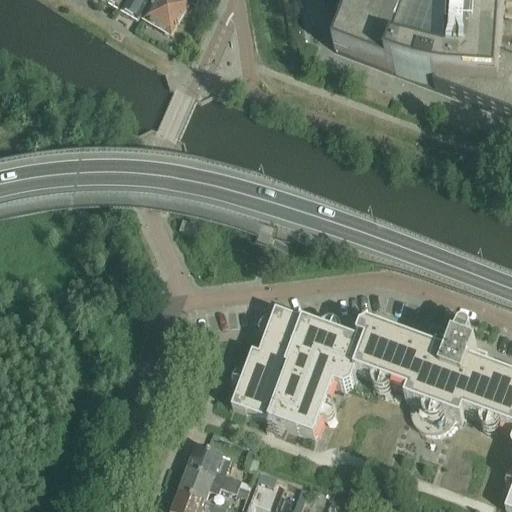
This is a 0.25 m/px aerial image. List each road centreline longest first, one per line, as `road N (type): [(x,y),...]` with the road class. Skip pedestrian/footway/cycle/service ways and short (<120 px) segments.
road 1 (residential): [(93,511),(165,315),(179,308),(379,278),(511,322)]
road 2 (secondary): [(0,191),(94,178),(207,189),(365,236),(511,292)]
